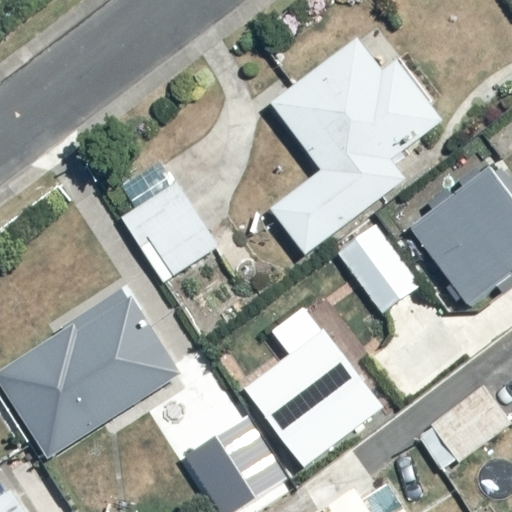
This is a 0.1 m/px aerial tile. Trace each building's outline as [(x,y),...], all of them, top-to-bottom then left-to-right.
[(387,76),(361,42),(277,106),(328,172),(275,212),(310,257),(408,182),(393,161),(445,122),(410,76),(402,65),(387,76)] [(511,272),(511,179),(499,162),(418,224),(477,300),(511,272)] [(221,249),(180,184),(124,220),(166,284),(221,249)] [(183,378),(130,294),(0,374),(0,377),(51,460),(183,378)] [(473,354),(442,312),(386,353),(417,395),(473,354)] [(249,363),(226,379),(248,410),(271,393),(249,363)] [(511,423),(505,414),(499,406),(485,386),(418,435),(446,474),(511,425),(511,423)] [(262,511),(290,495),(228,398),(186,425),(241,511),(262,511)] [(284,409),(257,427),(288,473),(315,455),(284,409)] [(0,511),(29,511),(0,465),(0,511)] [(405,511),(371,511),(361,496),(337,511),(407,511),(405,511)]
